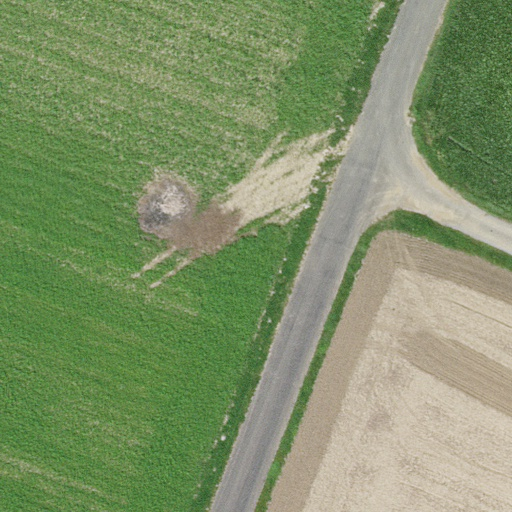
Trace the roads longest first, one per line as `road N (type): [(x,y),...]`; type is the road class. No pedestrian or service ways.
road 1 (unclassified): [(433,0),(241,511)]
road 2 (track): [(511,236),(366,173)]
